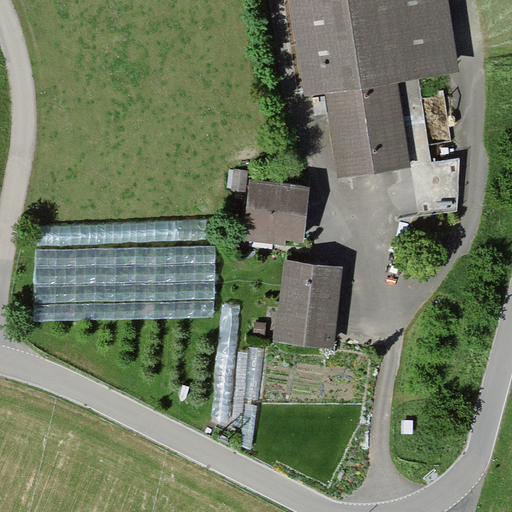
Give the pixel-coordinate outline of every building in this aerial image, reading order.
[(448,67),(437,0),(298,0),(313,87),(327,86),(341,175),(411,165),(419,216),(458,210),(460,157),(432,161),(419,72),(448,67)] [(246,172),(235,171),(234,186),(245,187),(246,172)] [(302,237),(308,188),(253,182),(247,231),(302,237)] [(330,344),(338,266),(290,261),(282,339),(330,344)] [(224,327),(236,329),(240,306),(228,304),(224,327)]
